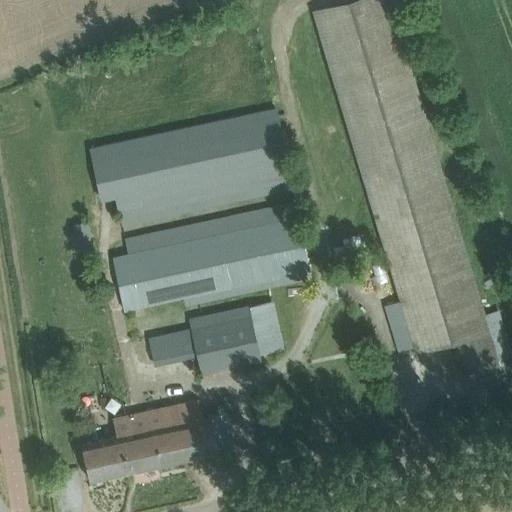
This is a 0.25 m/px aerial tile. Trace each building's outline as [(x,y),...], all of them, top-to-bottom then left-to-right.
[(485,314),(391,0),(343,0),(344,2),(313,10),(417,351),(453,340),(463,372),(498,361),(493,342),(489,329),(500,326),(495,311),(485,314)] [(122,223),(292,188),(277,110),(91,148),(100,194),(115,191),(122,223)] [(186,305),(268,289),(268,288),(312,278),(297,204),(125,239),(129,255),(114,258),(124,309),(185,297),(186,305)] [(78,252),(94,249),(88,220),(72,224),(78,252)] [(249,304),(189,318),(191,326),(198,355),(202,374),(262,360),(261,353),(285,347),(274,300),(250,306),(249,304)] [(189,326),(143,337),(146,350),(155,347),(158,360),(195,351),(189,326)] [(202,416),(199,399),(113,418),(117,435),(82,443),(90,480),(236,448),(227,411),(202,416)]
